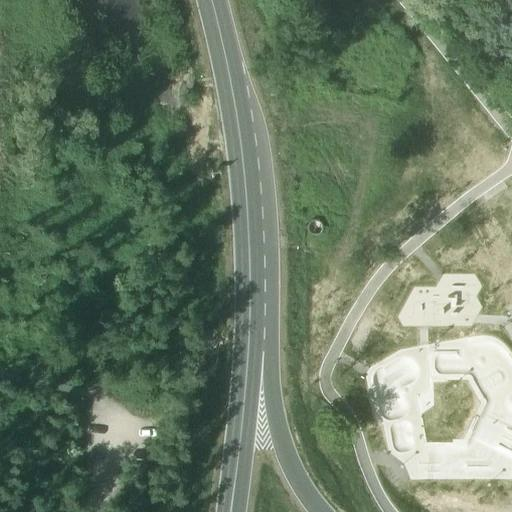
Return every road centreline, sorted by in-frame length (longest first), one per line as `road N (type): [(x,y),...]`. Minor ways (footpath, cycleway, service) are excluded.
road 1 (secondary): [(321,511),(297,482),(276,420),(267,201),(251,104),(228,66)]
road 2 (secondary): [(228,66),(252,295),(229,511)]
